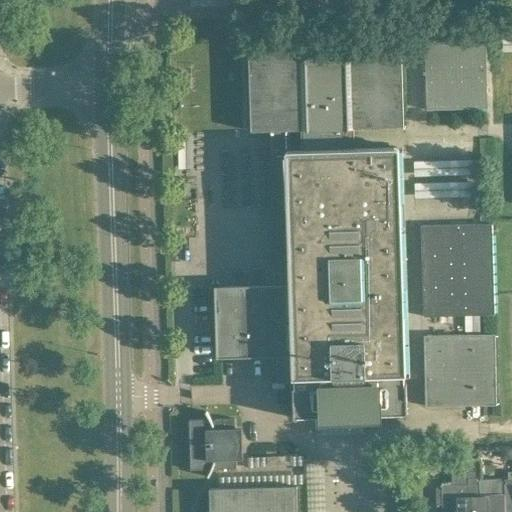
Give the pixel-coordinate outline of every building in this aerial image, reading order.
[(511,16),(500,17),(500,30),(511,29),(511,16)] [(425,38),(427,109),(488,107),(486,37),(425,38)] [(235,291),(221,291),(224,352),(238,351),(249,351),(260,351),(272,350),(277,350),(278,378),(278,382),(295,381),(295,386),(293,386),(295,418),(298,418),(298,416),(404,412),(404,414),(408,414),(407,382),(405,382),(405,373),(407,373),(399,153),(399,146),(347,148),(347,134),(349,134),(349,132),(353,132),(353,128),(404,126),(401,39),(249,43),(252,131),(302,129),(302,149),(286,150),(286,157),(282,157),(272,157),(275,290),(270,290),(258,290),(246,290),(235,291)] [(415,217),(476,215),(474,135),(413,137),(415,217)] [(176,235),(195,234),(193,199),(174,200),(176,235)] [(421,225),(424,316),(495,314),(492,223),(421,225)] [(495,334),(424,335),(425,406),(496,404),(495,334)] [(204,419),(188,419),(188,441),(190,441),(190,447),(188,447),(189,469),(205,469),(205,467),(212,467),(214,467),(217,467),(217,468),(237,468),(236,458),(243,458),(242,427),(235,427),(235,418),(215,419),(215,420),(212,420),(211,420),(204,420),(204,419)] [(501,495),(479,495),(479,511),(511,511),(511,471),(508,471),(509,478),(505,479),(501,483),(501,495)] [(441,487),(436,487),(437,506),(442,506),(442,511),(479,511),(479,495),(478,477),(468,477),(468,483),(454,483),(441,484),(441,487)] [(297,511),(297,486),(209,489),(209,511),(297,511)]
